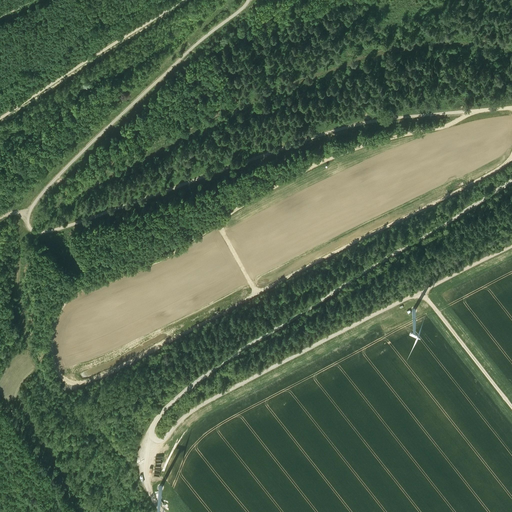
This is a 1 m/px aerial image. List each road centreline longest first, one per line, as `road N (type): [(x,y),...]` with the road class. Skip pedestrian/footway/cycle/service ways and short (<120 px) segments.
road 1 (track): [(511,160),(88,384),(60,378),(51,333),(70,295),(152,261),(334,156),(402,131),(441,129),(477,110)]
road 2 (track): [(511,107),(335,131),(55,232),(32,231),(26,222)]
road 3 (track): [(511,243),(194,407),(163,433),(144,466),(169,511)]
road 4 (track): [(146,458),(156,417),(197,379),(511,183)]
road 5 (track): [(26,222),(60,173),(248,0)]
road 6 (unknown): [(60,173),(229,0)]
road 7 (track): [(177,0),(0,118)]
road 8 (track): [(95,511),(15,389),(28,360)]
road 9 (track): [(511,406),(419,291)]
road 10 (track): [(26,222),(18,245),(28,360)]
